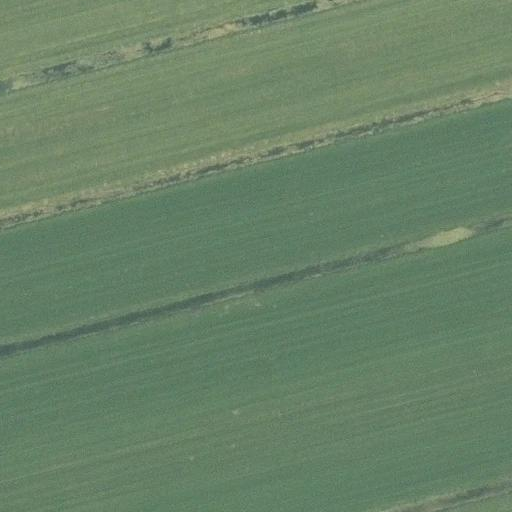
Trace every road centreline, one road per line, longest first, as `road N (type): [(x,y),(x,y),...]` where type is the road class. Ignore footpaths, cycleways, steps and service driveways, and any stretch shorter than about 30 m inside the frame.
road 1 (track): [(466,0),(0,121)]
road 2 (track): [(511,466),(329,511)]
